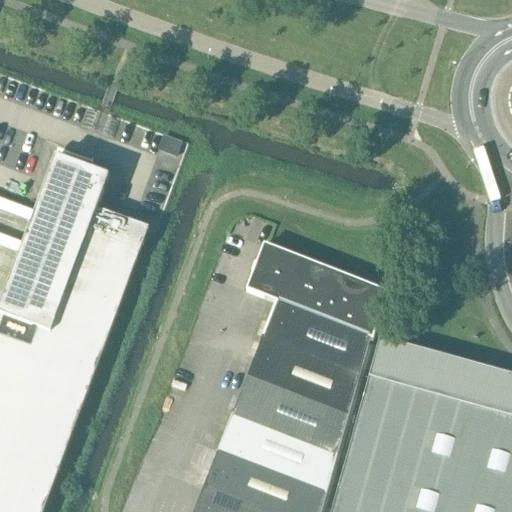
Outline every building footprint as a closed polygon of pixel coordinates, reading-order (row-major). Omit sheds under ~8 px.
[(0,511),(44,511),(147,234),(148,232),(97,213),(108,180),(90,174),(55,161),(0,308),(0,511)] [(276,305),(276,304),(369,341),(372,342),(385,295),(264,248),(256,267),(255,266),(251,269),(252,274),(254,274),(246,293),(276,305)] [(276,304),(276,305),(262,341),(359,379),(369,341),(276,304)] [(247,378),(348,417),(359,379),(262,341),(247,378)] [(511,511),(511,378),(380,342),(378,348),(368,381),(331,511),(511,511)] [(348,417),(247,378),(233,416),(337,456),(348,417)] [(337,456),(233,416),(218,453),(326,495),(337,456)] [(321,511),(326,495),(218,453),(204,490),(259,511),(321,511)] [(259,511),(204,490),(195,511),(259,511)]
